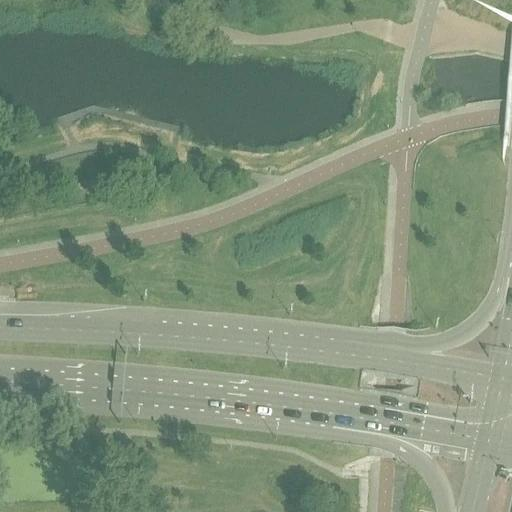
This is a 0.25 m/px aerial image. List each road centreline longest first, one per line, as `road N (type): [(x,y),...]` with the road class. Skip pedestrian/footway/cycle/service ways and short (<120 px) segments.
road 1 (primary): [(339,355),(0,329)]
road 2 (primary): [(0,383),(328,415)]
road 3 (primary): [(511,273),(479,320),(457,336),(389,340),(339,355)]
road 4 (primary): [(328,415),(491,440)]
road 5 (primary): [(502,380),(339,355)]
road 6 (primary): [(328,415),(421,462),(446,511)]
